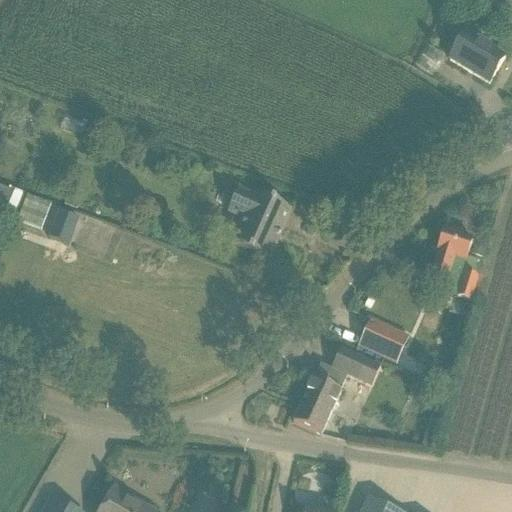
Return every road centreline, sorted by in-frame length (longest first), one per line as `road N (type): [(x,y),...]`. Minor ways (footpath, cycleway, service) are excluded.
road 1 (unclassified): [(201,422),(395,219),(445,179),(511,162)]
road 2 (unclassified): [(511,485),(246,444),(201,422)]
road 3 (unclassified): [(201,422),(101,421),(0,394)]
